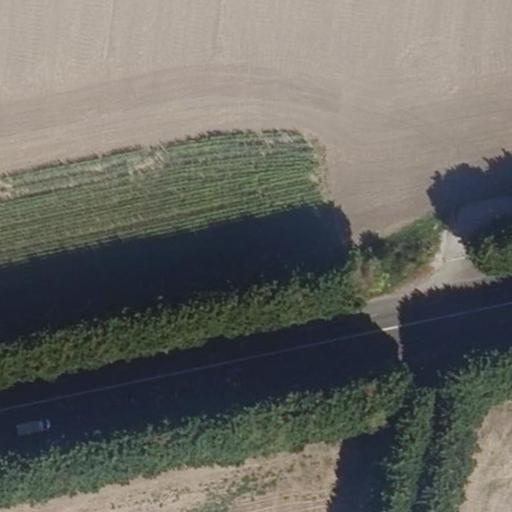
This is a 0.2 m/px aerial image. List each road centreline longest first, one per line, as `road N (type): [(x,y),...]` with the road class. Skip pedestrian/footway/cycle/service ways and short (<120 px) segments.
road 1 (primary): [(511,305),(0,412)]
road 2 (track): [(410,511),(452,318)]
road 3 (track): [(511,202),(482,208),(455,238),(452,318)]
